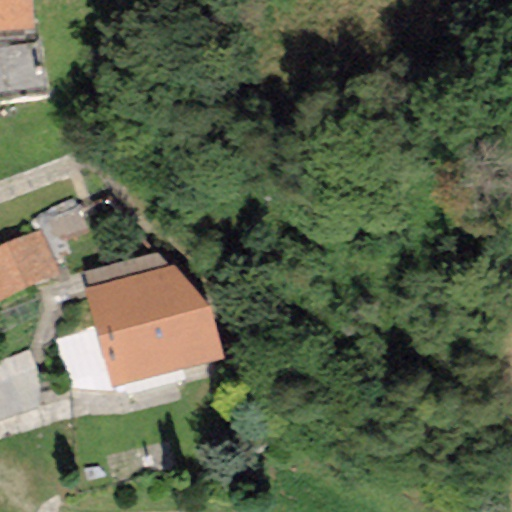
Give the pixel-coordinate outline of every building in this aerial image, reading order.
[(31,0),(0,0),(0,39),(34,37),(31,0)] [(40,46),(0,49),(0,99),(45,95),(40,46)] [(42,230),(0,246),(0,302),(61,279),(42,230)] [(83,273),(88,289),(167,268),(163,252),(83,273)] [(88,289),(83,290),(112,391),(222,361),(194,260),(167,268),(88,289)] [(167,415),(43,419),(42,372),(0,373),(0,434),(124,431),(124,438),(167,437),(167,415)]
